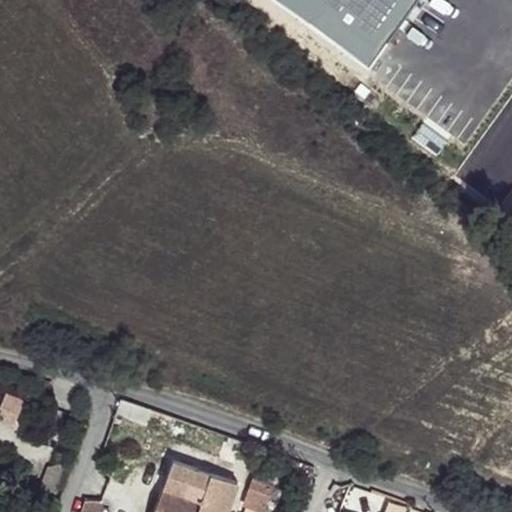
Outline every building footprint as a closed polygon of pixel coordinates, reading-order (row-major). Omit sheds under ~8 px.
[(423,0),(258,0),(371,71),(423,0)] [(217,432),(121,399),(117,412),(212,445),(217,432)] [(155,511),(228,511),(239,483),(175,460),(155,511)] [(53,501),(66,468),(57,465),(48,467),(38,496),(53,501)] [(254,479),(244,505),(263,511),(272,486),(254,479)] [(85,500),(81,511),(103,511),(102,501),(85,500)] [(389,502),(385,511),(401,511),(404,507),(389,502)]
